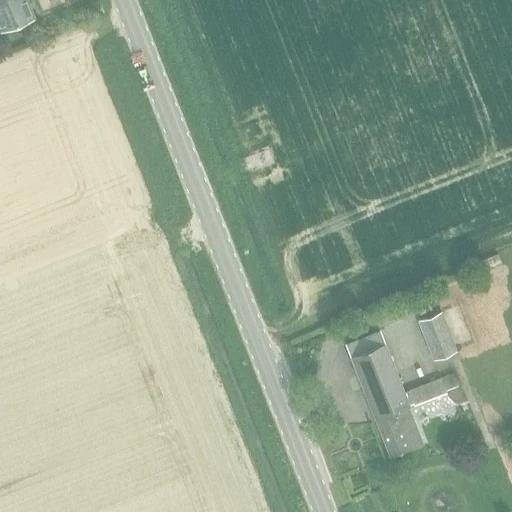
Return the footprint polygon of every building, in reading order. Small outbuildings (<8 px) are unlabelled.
[(0,0),(0,29),(33,16),(26,0),(0,0)] [(418,321),(434,359),(456,350),(440,312),(418,321)] [(381,330),(346,344),(392,455),(422,443),(407,406),(411,404),(381,330)] [(453,373),(442,377),(447,391),(458,386),(453,373)] [(447,391),(442,377),(408,390),(414,405),(448,392),(447,391)]
